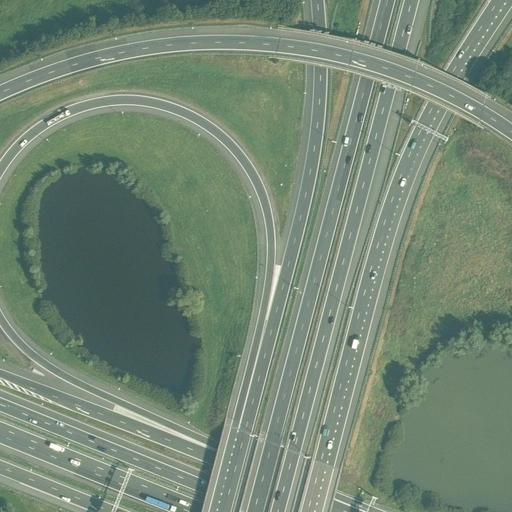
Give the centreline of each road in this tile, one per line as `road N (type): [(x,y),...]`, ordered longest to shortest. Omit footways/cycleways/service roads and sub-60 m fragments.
road 1 (motorway): [(0,170),(29,134),(107,101),(160,104),(194,117),(233,147),(260,189),(270,249),(243,432)]
road 2 (motorway): [(307,511),(390,202),(431,108),(499,0)]
road 3 (motorway): [(511,132),(426,84),(273,44),(145,48),(0,93)]
road 4 (motorway): [(386,0),(254,511)]
road 5 (motorway): [(278,511),(410,0)]
road 6 (motorway): [(317,0),(319,101),(308,183),(243,432)]
road 7 (motorway): [(369,511),(85,387),(34,357),(0,318)]
road 8 (motorway): [(345,511),(0,373)]
road 9 (motorway): [(271,511),(0,402)]
road 10 (motorway): [(0,431),(198,511)]
